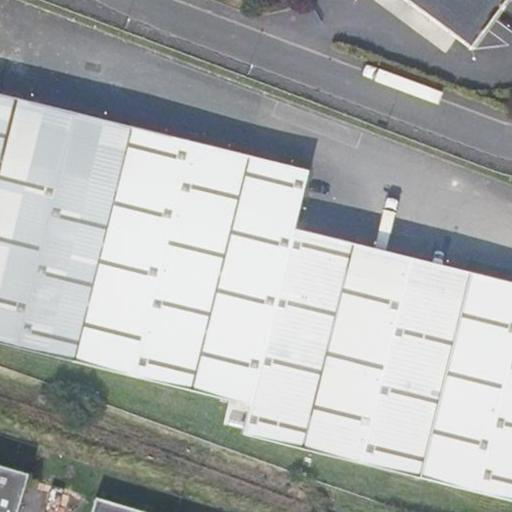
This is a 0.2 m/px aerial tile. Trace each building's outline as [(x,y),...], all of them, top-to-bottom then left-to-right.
[(407,0),(470,46),(503,0),(407,0)] [(160,132),(0,92),(0,154),(146,191),(160,132)] [(0,342),(249,404),(242,432),(511,499),(511,281),(466,270),(459,300),(346,272),(354,242),(293,226),(307,168),(160,132),(146,191),(0,154),(0,342)] [(466,270),(354,242),(346,272),(459,300),(466,270)] [(0,511),(16,511),(27,477),(0,468),(0,511)] [(129,511),(94,502),(91,511),(129,511)]
